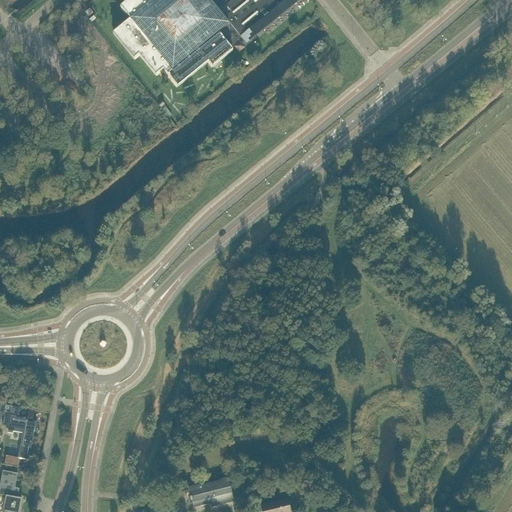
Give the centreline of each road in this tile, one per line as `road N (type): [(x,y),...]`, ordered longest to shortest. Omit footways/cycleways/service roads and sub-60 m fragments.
road 1 (secondary): [(388,72),(222,209),(119,314)]
road 2 (secondary): [(133,327),(233,223),(401,87)]
road 3 (secondary): [(401,87),(508,0)]
road 4 (secondary): [(88,377),(59,511)]
road 5 (secondary): [(87,511),(105,380)]
